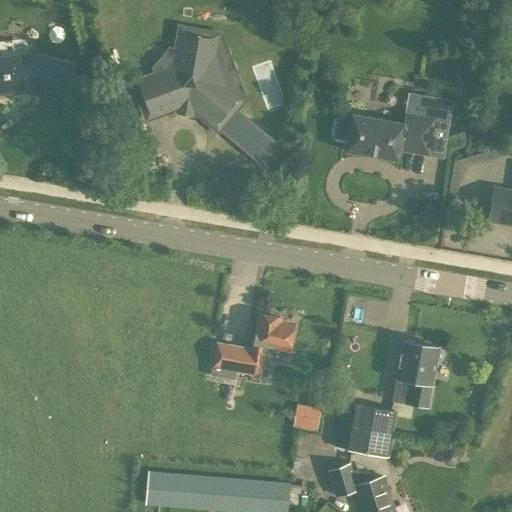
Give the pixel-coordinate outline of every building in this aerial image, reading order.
[(139,64),(140,81),(136,83),(148,117),(180,105),(193,107),(218,128),(241,100),(221,83),(225,78),(220,63),(213,62),(217,35),(182,29),(179,48),(162,47),(152,59),(139,64)] [(0,91),(29,89),(63,99),(71,66),(31,56),(0,59),(0,91)] [(348,139),(346,150),(399,159),(400,149),(429,154),(435,118),(405,113),(404,123),(353,114),(351,120),(337,118),(333,136),(348,139)] [(511,143),(458,159),(461,168),(511,152),(511,143)] [(511,189),(495,187),(489,219),(511,222),(511,189)] [(240,347),(235,370),(261,375),(266,345),(288,349),(293,324),(274,320),(274,318),(260,315),(254,349),(240,347)] [(395,376),(391,401),(393,401),(392,410),(397,411),(396,416),(410,419),(413,403),(428,406),(435,362),(440,363),(442,349),(438,348),(415,344),(414,340),(408,339),(405,342),(404,342),(398,376),(395,376)] [(354,403),(350,427),(393,434),(396,416),(397,411),(392,410),(354,403)] [(307,416),(305,428),(317,430),(319,419),(307,416)] [(393,434),(350,427),(347,449),(389,457),(393,434)] [(394,511),(384,477),(371,480),(366,466),(351,471),(349,465),(330,471),(338,495),(356,489),(363,511),(394,511)] [(147,504),(228,511),(286,511),(290,483),(149,471),(147,504)]
